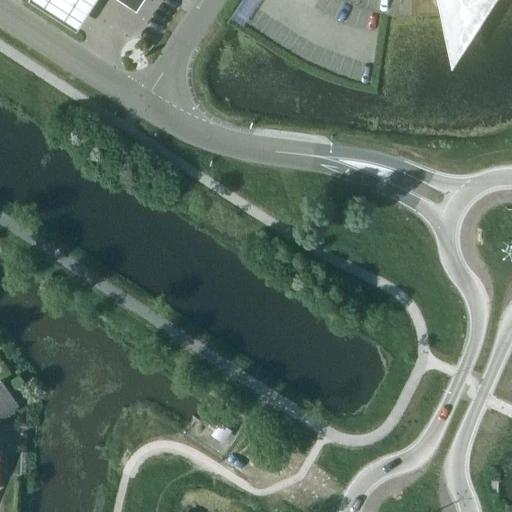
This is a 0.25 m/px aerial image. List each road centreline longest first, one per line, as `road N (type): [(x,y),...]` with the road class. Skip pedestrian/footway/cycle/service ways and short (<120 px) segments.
road 1 (secondary): [(449,221),(448,252),(477,305),(475,336),(425,448),(368,476),(349,511)]
road 2 (secondary): [(469,511),(456,456),(511,323)]
road 3 (tertiary): [(465,191),(361,155),(278,151)]
road 4 (tertiary): [(278,151),(372,182),(449,221)]
road 5 (tertiary): [(0,10),(142,103)]
road 6 (tertiary): [(278,151),(217,139),(142,103)]
road 7 (unclassified): [(142,103),(210,0)]
